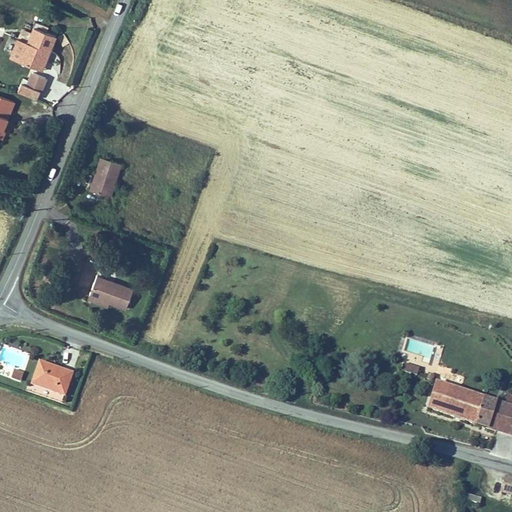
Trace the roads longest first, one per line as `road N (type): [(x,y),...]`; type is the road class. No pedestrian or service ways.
road 1 (tertiary): [(0,302),(225,389),(511,467)]
road 2 (tertiary): [(125,0),(0,296)]
